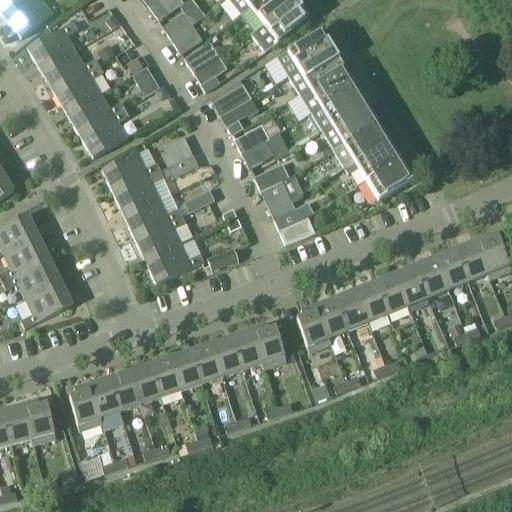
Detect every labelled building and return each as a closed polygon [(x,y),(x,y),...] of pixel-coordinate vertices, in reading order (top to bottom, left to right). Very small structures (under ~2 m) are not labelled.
[(0,0),(0,16),(5,22),(31,0),(0,0)] [(44,0),(31,0),(5,22),(21,42),(52,17),(40,3),(44,0)] [(157,0),(139,0),(140,1),(147,9),(158,1),(157,0)] [(264,0),(229,0),(228,1),(242,18),(250,11),(264,0)] [(264,0),(250,11),(264,29),(295,4),(292,0),(264,0)] [(153,18),(158,24),(170,16),(158,1),(147,10),(153,18)] [(295,4),(264,29),(252,38),(266,55),(309,21),(295,4)] [(171,44),(193,30),(184,16),(162,30),(171,44)] [(41,75),(75,55),(66,40),(78,33),(73,25),(27,52),(41,75)] [(171,44),(178,54),(180,58),(202,44),(193,30),(171,44)] [(277,60),(289,79),(332,52),(320,33),(277,60)] [(188,69),(194,79),(220,63),(214,52),(188,69)] [(289,79),(300,97),(343,71),(332,52),(289,79)] [(75,55),(41,75),(54,97),(99,69),(95,62),(83,69),(75,55)] [(220,63),(194,79),(201,89),(227,73),(220,63)] [(54,97),(66,118),(100,98),(92,83),(103,77),(99,69),(54,97)] [(311,116),(321,110),(355,89),(343,71),(300,97),(311,116)] [(133,81),(140,91),(154,83),(148,72),(133,81)] [(242,88),(211,107),(220,121),(251,103),(242,88)] [(355,89),(321,110),(311,116),(323,135),(366,108),(355,89)] [(66,118),(79,140),(125,113),(121,105),(109,112),(100,98),(66,118)] [(323,135),(334,153),(378,127),(366,108),(323,135)] [(125,113),(79,140),(93,162),(127,142),(118,127),(129,120),(125,113)] [(238,124),(226,131),(231,140),(243,132),(238,124)] [(346,172),(355,166),(389,145),(378,127),(334,153),(346,172)] [(234,144),(241,158),(265,145),(269,143),(262,129),(234,144)] [(273,159),(265,145),(241,158),(248,172),(273,159)] [(400,164),(389,145),(355,166),(366,185),(400,164)] [(113,197),(161,174),(157,167),(145,172),(137,156),(102,173),(113,197)] [(193,158),(167,170),(172,181),(198,170),(193,158)] [(412,183),(400,164),(366,185),(378,204),(412,183)] [(261,195),(289,181),(282,167),(254,180),(261,195)] [(0,203),(13,195),(0,173),(0,203)] [(113,197),(124,220),(159,203),(152,188),(164,182),(161,174),(113,197)] [(295,194),(289,181),(261,195),(267,207),(266,208),(270,216),(292,206),(288,197),(295,194)] [(185,205),(190,215),(215,204),(210,193),(185,205)] [(124,220),(134,242),(182,220),(179,212),(166,218),(159,203),(124,220)] [(292,206),(270,216),(274,224),(296,214),(292,206)] [(225,225),(236,219),(233,212),(222,217),(225,225)] [(0,251),(5,262),(40,245),(27,217),(0,230),(0,251)] [(134,242),(145,265),(181,248),(173,233),(186,227),(182,220),(134,242)] [(308,221),(279,234),(285,248),(284,249),(285,249),(315,237),(308,221)] [(237,222),(226,227),(230,235),(241,230),(237,222)] [(488,239),(473,245),(487,278),(489,283),(511,274),(497,241),(490,244),(488,239)] [(40,245),(5,262),(10,273),(0,278),(0,282),(2,286),(50,263),(40,245)] [(454,253),(467,286),(487,278),(473,245),(454,253)] [(188,264),(181,248),(145,265),(156,289),(204,266),(200,258),(188,264)] [(235,251),(208,261),(213,274),(239,264),(235,251)] [(454,253),(434,261),(447,294),(467,286),(454,253)] [(434,261),(414,269),(427,302),(447,294),(434,261)] [(60,284),(50,263),(2,286),(6,294),(18,288),(24,301),(60,284)] [(394,278),(408,310),(427,302),(414,269),(394,278)] [(394,278),(375,286),(388,318),(408,310),(394,278)] [(60,284),(24,301),(33,318),(20,324),(25,332),(72,309),(60,284)] [(355,294),(368,326),(388,318),(375,286),(355,294)] [(355,294),(335,302),(348,334),(368,326),(355,294)] [(335,302),(315,310),(329,343),(348,334),(335,302)] [(331,348),(329,343),(315,310),(300,316),(302,321),(296,324),(309,357),(331,348)] [(508,328),(505,320),(493,325),(496,333),(508,328)] [(250,334),(262,368),(263,373),(286,366),(275,332),(268,334),(266,329),(250,334)] [(465,336),(468,345),(480,340),(477,332),(465,336)] [(250,334),(230,341),(242,374),(262,368),(250,334)] [(468,345),(465,336),(453,341),(457,349),(468,345)] [(210,348),(221,381),(242,374),(230,341),(210,348)] [(210,348),(190,355),(201,388),(221,381),(210,348)] [(427,358),(431,366),(442,362),(439,353),(427,358)] [(181,395),(201,388),(190,355),(170,361),(181,395)] [(415,363),(419,371),(431,366),(427,358),(415,363)] [(170,361),(149,368),(161,402),(181,395),(170,361)] [(385,369),(388,377),(400,372),(397,364),(385,369)] [(149,368),(129,375),(140,408),(161,402),(149,368)] [(388,377),(385,369),(373,374),(377,382),(388,377)] [(140,408),(129,375),(109,382),(120,415),(140,408)] [(345,385),(348,394),(360,389),(357,381),(345,385)] [(109,382),(89,389),(100,422),(120,415),(109,382)] [(348,394),(345,385),(333,390),(337,398),(348,394)] [(100,422),(89,389),(73,394),(75,399),(68,402),(79,435),(102,428),(100,422)] [(22,409),(31,443),(33,449),(55,443),(46,409),(39,410),(37,405),(22,409)] [(277,411),(280,419),(292,415),(289,407),(277,411)] [(22,409),(1,415),(11,449),(31,443),(22,409)] [(280,419),(277,411),(265,415),(268,423),(280,419)] [(0,451),(11,449),(1,415),(0,415),(0,451)] [(236,425),(239,433),(251,429),(248,421),(236,425)] [(239,433),(236,425),(224,429),(227,437),(239,433)] [(197,444),(200,452),(212,448),(209,440),(197,444)] [(200,452),(197,444),(185,448),(188,456),(200,452)] [(154,452),(157,461),(169,457),(166,448),(154,452)] [(157,461),(154,452),(142,456),(145,465),(157,461)] [(113,466),(116,474),(128,470),(125,462),(113,466)] [(116,474),(113,466),(101,470),(104,478),(116,474)] [(44,487),(46,496),(59,492),(56,484),(44,487)] [(46,496),(44,487),(32,491),(34,499),(46,496)] [(2,499),(5,507),(17,504),(15,495),(2,499)]
